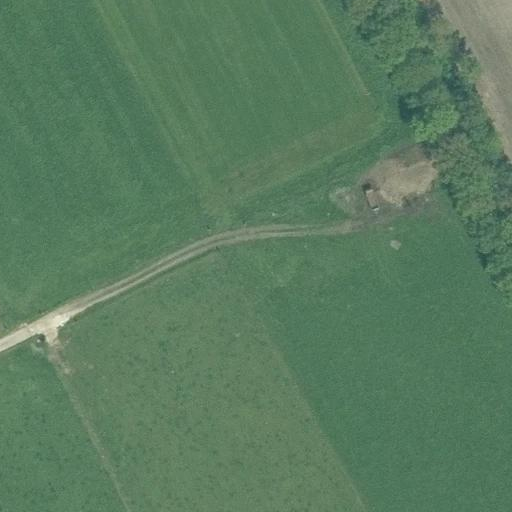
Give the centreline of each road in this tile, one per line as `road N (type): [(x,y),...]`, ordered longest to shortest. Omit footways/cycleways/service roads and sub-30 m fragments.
road 1 (track): [(511,235),(389,0)]
road 2 (track): [(0,340),(216,238)]
